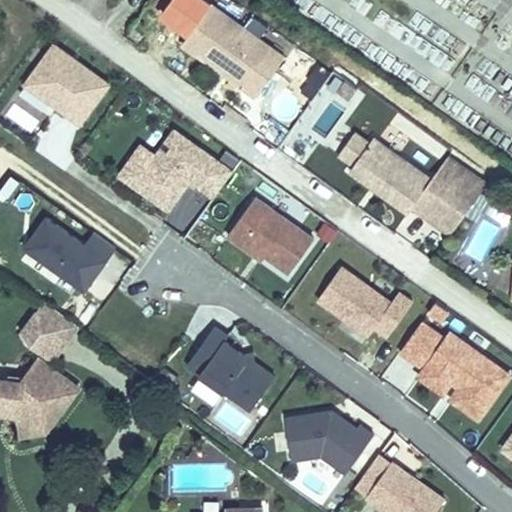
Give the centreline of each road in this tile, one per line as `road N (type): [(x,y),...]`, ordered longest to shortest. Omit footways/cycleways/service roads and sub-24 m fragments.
road 1 (residential): [(511,331),(54,0)]
road 2 (residential): [(511,507),(406,417),(234,295),(178,274)]
